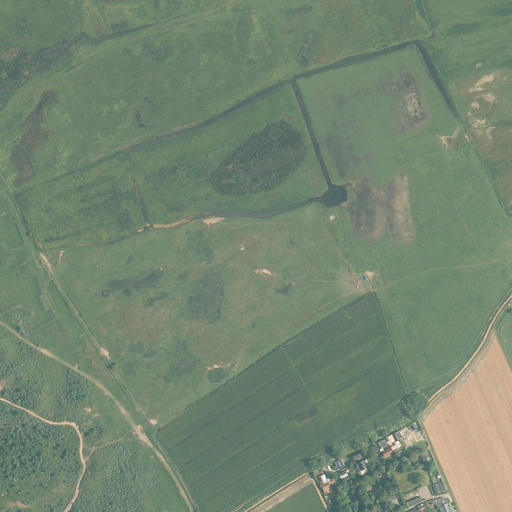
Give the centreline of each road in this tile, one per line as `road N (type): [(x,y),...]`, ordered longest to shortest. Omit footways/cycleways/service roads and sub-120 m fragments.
road 1 (track): [(511,288),(441,384),(413,389),(231,511)]
road 2 (unknown): [(0,400),(51,423),(72,423),(83,465),(64,511)]
